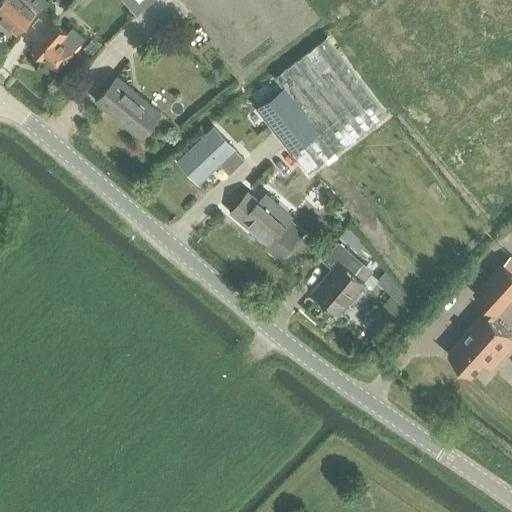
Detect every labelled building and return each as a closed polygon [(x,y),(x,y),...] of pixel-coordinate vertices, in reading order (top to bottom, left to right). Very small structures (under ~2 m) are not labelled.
[(0,0),(0,15),(17,31),(38,9),(46,0),(0,0)] [(123,0),(137,15),(153,0),(123,0)] [(179,0),(240,80),(346,0),(179,0)] [(511,0),(375,0),(248,96),(291,153),(298,148),(413,296),(511,198),(511,0)] [(86,36),(73,25),(68,31),(55,19),(32,45),(34,46),(33,50),(40,56),(43,55),(58,68),(86,36)] [(115,33),(102,22),(94,31),(107,42),(115,33)] [(97,100),(141,136),(161,112),(117,76),(97,100)] [(216,119),(180,161),(201,179),(238,137),(216,119)] [(266,246),(281,259),(304,231),(290,219),(286,224),(248,191),(231,211),(269,243),(266,246)] [(347,228),(340,236),(360,253),(367,245),(347,228)] [(334,271),(316,292),(337,310),(361,281),(352,273),(363,262),(338,240),(321,260),(334,271)] [(491,306),(448,353),(472,375),(484,361),(491,368),(511,345),(511,337),(509,334),(509,333),(493,318),(511,297),(511,257),(510,256),(503,263),(502,262),(475,291),(491,306)] [(387,269),(377,281),(406,306),(411,300),(387,269)]
